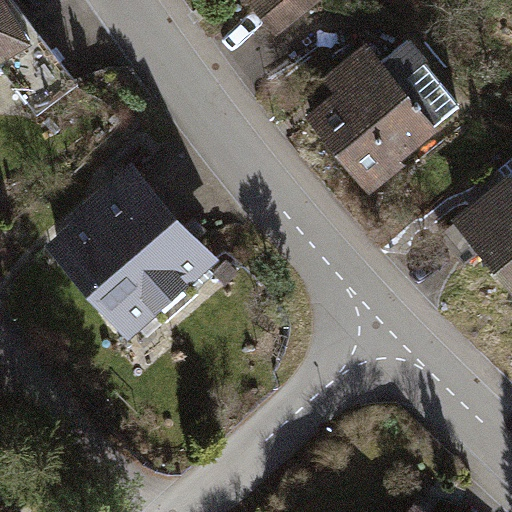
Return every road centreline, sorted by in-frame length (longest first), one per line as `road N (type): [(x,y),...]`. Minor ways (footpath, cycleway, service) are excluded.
road 1 (residential): [(131,0),(210,120),(388,338)]
road 2 (residential): [(388,338),(180,511)]
road 3 (residential): [(388,338),(511,452)]
